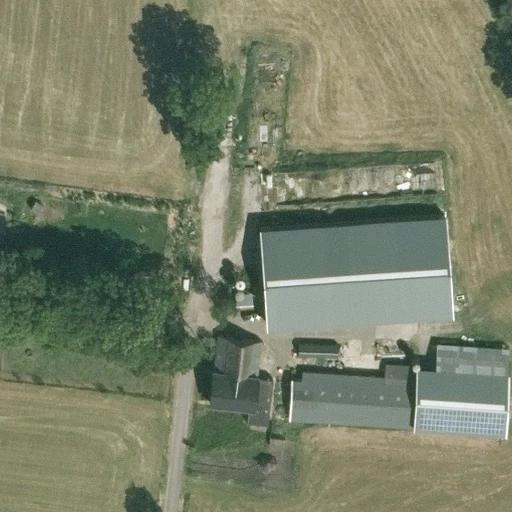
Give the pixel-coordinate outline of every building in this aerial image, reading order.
[(278,181),(268,182),(270,201),(341,194),(338,164),(277,170),(278,181)] [(261,228),(267,322),(453,307),(446,207),(261,228)] [(257,376),(261,340),(217,335),(213,370),(209,402),(248,407),(247,421),(267,423),(273,378),(257,376)] [(338,356),(338,343),(298,342),(297,354),(338,356)] [(416,365),(415,378),(413,426),(505,432),(508,371),(416,365)] [(413,426),(415,378),(302,370),(301,378),(291,377),(288,417),(413,426)]
